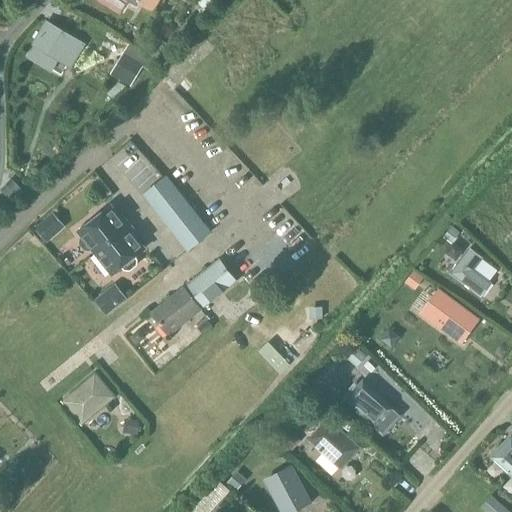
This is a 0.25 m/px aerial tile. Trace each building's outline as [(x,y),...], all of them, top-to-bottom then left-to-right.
[(311,16),(293,0),(272,0),(266,7),(295,34),(311,16)] [(462,0),(475,14),(489,0),(462,0)] [(71,69),(86,45),(46,20),(31,44),(71,69)] [(115,76),(131,86),(144,65),(128,56),(115,76)] [(214,64),(201,75),(226,104),(239,92),(214,64)] [(471,101),(505,126),(511,116),(511,115),(479,90),(471,101)] [(440,134),(433,142),(454,161),(461,154),(440,134)] [(166,176),(143,195),(187,251),(211,233),(166,176)] [(124,216),(122,218),(111,204),(76,232),(81,237),(79,238),(79,244),(84,251),(90,251),(91,251),(112,277),(122,268),(124,270),(130,271),(136,266),(137,260),(135,258),(147,249),(136,236),(138,234),(124,216)] [(350,232),(386,270),(405,253),(368,214),(350,232)] [(473,270),(482,258),(469,248),(450,274),(480,296),(490,283),(473,270)] [(187,285),(203,307),(236,282),(219,260),(187,285)] [(323,289),(314,299),(333,315),(350,296),(324,272),(315,282),(323,289)] [(114,284),(94,300),(106,315),(126,299),(114,284)] [(3,285),(0,287),(0,302),(11,293),(3,285)] [(201,310),(203,307),(187,285),(184,288),(183,288),(152,313),(169,335),(201,310)] [(419,315),(452,339),(471,313),(438,289),(419,315)] [(14,350),(24,361),(49,336),(38,325),(14,350)] [(63,365),(76,355),(68,345),(55,355),(63,365)] [(95,373),(62,402),(82,425),(115,397),(95,373)] [(344,401),(372,426),(391,406),(362,380),(344,401)] [(200,406),(190,414),(214,445),(224,437),(200,406)] [(327,419),(308,439),(340,469),(359,449),(327,419)] [(490,457),(511,477),(511,434),(490,457)] [(163,455),(156,466),(176,479),(183,469),(163,455)] [(417,494),(434,477),(421,464),(404,480),(417,494)] [(291,466),(264,480),(280,511),(293,511),(311,502),(291,466)] [(121,511),(145,511),(116,486),(105,498),(121,511)] [(509,511),(491,495),(481,506),(486,511),(509,511)]
